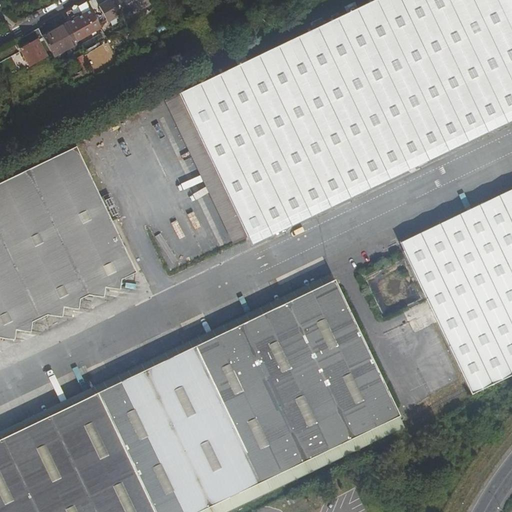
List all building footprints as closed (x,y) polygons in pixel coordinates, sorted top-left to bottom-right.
[(109,0),(99,6),(108,22),(124,13),(116,0),(109,0)] [(116,0),(124,13),(127,18),(153,3),(151,0),(116,0)] [(511,110),(511,0),(375,0),(189,89),(259,232),(511,110)] [(67,23),(78,42),(102,28),(87,2),(80,6),(84,13),(67,23)] [(8,25),(0,18),(0,24),(6,29),(8,25)] [(78,42),(67,23),(43,37),(52,54),(54,58),(79,44),(78,42)] [(43,37),(38,29),(25,36),(30,44),(21,49),(30,66),(52,54),(43,37)] [(259,232),(189,89),(178,94),(247,238),(259,232)] [(163,100),(181,136),(193,130),(175,94),(163,100)] [(74,147),(0,182),(0,340),(14,342),(16,334),(29,334),(30,324),(44,317),(58,318),(61,308),(76,311),(78,301),(88,296),(101,297),(103,289),(117,290),(120,280),(134,273),(74,147)] [(511,189),(400,243),(472,396),(511,376),(511,189)] [(334,280),(0,440),(0,511),(199,511),(399,416),(334,280)]
